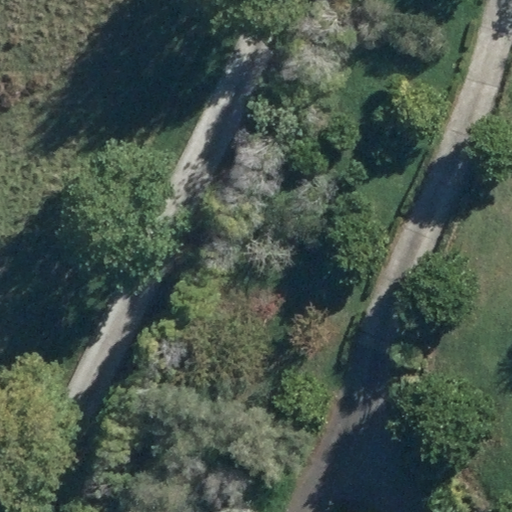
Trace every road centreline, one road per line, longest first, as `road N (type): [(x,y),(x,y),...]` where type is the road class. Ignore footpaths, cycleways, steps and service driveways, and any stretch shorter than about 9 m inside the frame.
road 1 (unknown): [(21,511),(286,0)]
road 2 (unknown): [(499,0),(332,440)]
